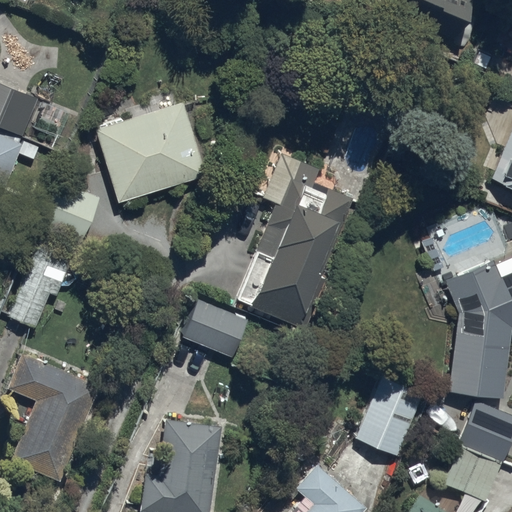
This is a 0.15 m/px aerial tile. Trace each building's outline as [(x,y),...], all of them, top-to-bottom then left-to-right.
[(377,0),(375,7),(453,38),(468,0),(377,0)] [(36,99),(0,84),(0,127),(20,136),(36,99)] [(95,130),(117,202),(203,176),(180,103),(95,130)] [(511,190),(511,127),(489,181),(511,190)] [(0,135),(0,186),(4,188),(22,145),(0,135)] [(235,301),(303,329),(324,279),(319,277),(351,199),(311,183),(317,169),(279,154),(261,198),(275,204),(235,301)] [(79,243),(98,198),(57,181),(38,226),(79,243)] [(8,316),(35,326),(48,293),(56,295),(70,260),(36,246),(8,316)] [(446,393),(502,399),(509,330),(510,330),(511,333),(511,272),(498,278),(491,261),(443,281),(457,313),(446,393)] [(196,301),(182,337),(231,357),(246,321),(196,301)] [(10,461),(59,481),(98,388),(21,356),(7,388),(36,400),(10,461)] [(354,439),(396,456),(422,393),(380,376),(354,439)] [(457,444),(501,463),(511,436),(511,416),(474,401),(457,444)] [(145,475),(139,511),(207,511),(219,428),(165,420),(157,476),(145,475)] [(442,486),(484,503),(499,465),(458,448),(442,486)] [(363,511),(365,510),(315,466),(294,490),(312,506),(306,511),(363,511)] [(407,511),(443,511),(417,496),(407,511)]
